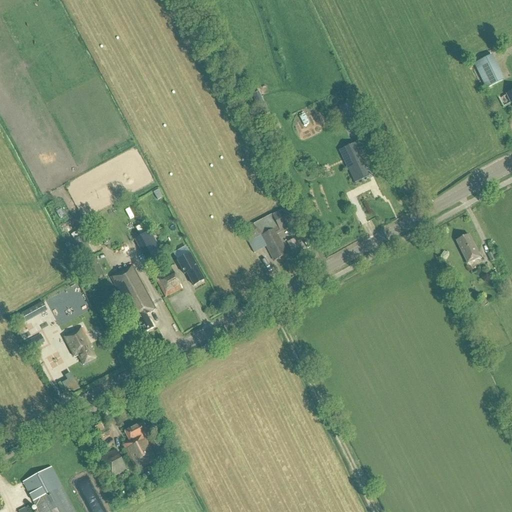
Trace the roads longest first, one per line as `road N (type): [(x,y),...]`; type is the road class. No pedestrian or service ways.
road 1 (tertiary): [(0,447),(511,167)]
road 2 (track): [(268,300),(375,511)]
